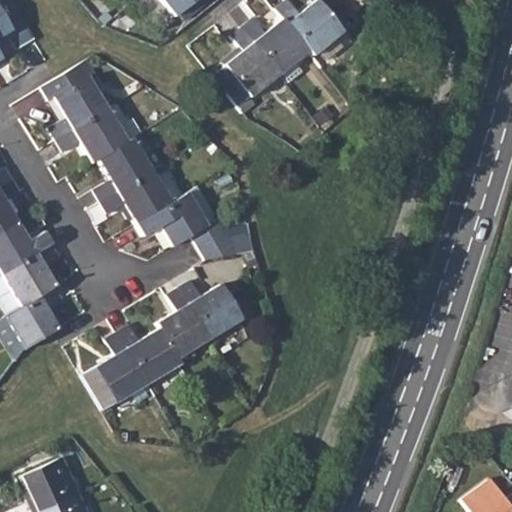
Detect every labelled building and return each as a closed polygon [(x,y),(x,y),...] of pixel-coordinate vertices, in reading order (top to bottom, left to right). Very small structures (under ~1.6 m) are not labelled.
[(9,0),(0,0),(0,15),(8,30),(4,32),(14,49),(32,38),(9,0)] [(157,0),(171,16),(191,0),(157,0)] [(276,6),(272,9),(280,19),(305,51),(309,57),(317,50),(325,60),(347,43),(317,5),(314,1),(295,15),(283,0),(276,6)] [(0,34),(4,32),(8,30),(0,15),(0,34)] [(249,19),(239,28),(276,74),(305,51),(280,19),(261,33),(249,19)] [(238,51),(219,66),(221,68),(245,97),(246,99),(276,74),(239,28),(227,37),(238,51)] [(42,85),(38,87),(47,101),(50,98),(85,77),(77,64),(42,85)] [(221,68),(209,77),(233,107),(245,97),(221,68)] [(58,120),(46,128),(53,139),(105,108),(85,77),(50,98),(62,118),(58,120)] [(323,106),(314,114),(322,124),(331,116),(323,106)] [(105,108),(53,139),(61,152),(76,142),(89,162),(94,159),(125,141),(105,108)] [(125,141),(94,159),(107,179),(90,190),(97,202),(149,171),(130,138),(125,141)] [(0,186),(11,180),(2,166),(0,167),(0,186)] [(149,171),(97,202),(104,214),(121,204),(133,224),(168,202),(149,171)] [(0,186),(0,229),(14,220),(11,215),(2,201),(8,197),(17,191),(11,180),(0,186)] [(168,202),(133,224),(141,237),(157,227),(170,247),(189,236),(203,259),(237,254),(221,230),(193,187),(168,202)] [(14,220),(0,229),(0,273),(49,244),(41,231),(26,241),(14,220)] [(49,244),(0,273),(0,314),(2,317),(53,286),(41,266),(56,256),(49,244)] [(188,279),(176,287),(207,338),(238,319),(217,283),(197,296),(188,279)] [(53,286),(2,317),(21,350),(57,328),(44,308),(59,298),(53,286)] [(172,310),(152,322),(155,329),(173,358),(207,338),(176,287),(163,295),(172,310)] [(125,324),(114,331),(145,383),(176,364),(173,358),(155,329),(135,340),(125,324)] [(111,355),(90,367),(111,403),(127,394),(139,387),(145,383),(114,331),(101,339),(111,355)] [(90,367),(77,374),(98,409),(111,403),(90,367)] [(21,496),(28,511),(35,511),(75,495),(57,458),(18,475),(26,493),(21,496)] [(508,511),(502,504),(485,479),(456,500),(464,511),(508,511)] [(82,511),(75,495),(35,511),(82,511)] [(511,511),(511,496),(502,504),(508,511),(511,511)]
